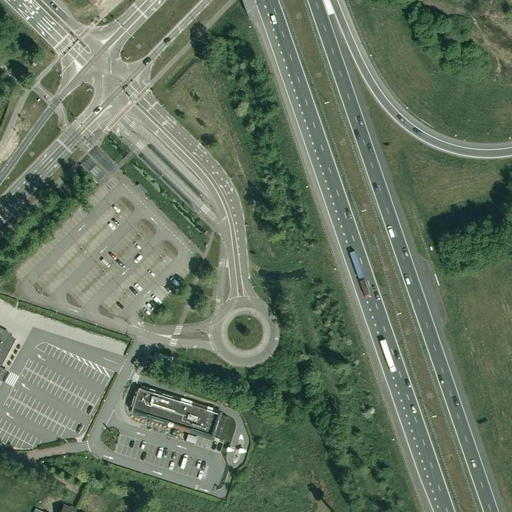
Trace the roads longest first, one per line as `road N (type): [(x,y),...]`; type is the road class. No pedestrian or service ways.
road 1 (motorway): [(270,0),(447,511)]
road 2 (motorway): [(488,511),(314,0)]
road 3 (unclassified): [(248,303),(229,186),(128,78)]
road 4 (motorway): [(511,151),(465,152),(404,123),(356,57),(332,0)]
road 5 (unclassified): [(114,93),(209,185),(223,212),(234,305)]
road 6 (secondary): [(0,212),(114,93)]
road 7 (secondary): [(87,66),(0,178)]
road 8 (unclassified): [(218,348),(248,364),(265,357),(274,324),(248,303)]
